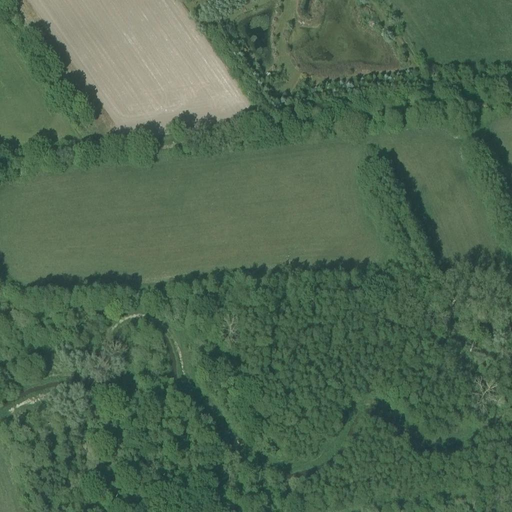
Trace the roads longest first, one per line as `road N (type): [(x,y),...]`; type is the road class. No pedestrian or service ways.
road 1 (track): [(0,165),(511,100)]
road 2 (track): [(511,484),(348,511)]
